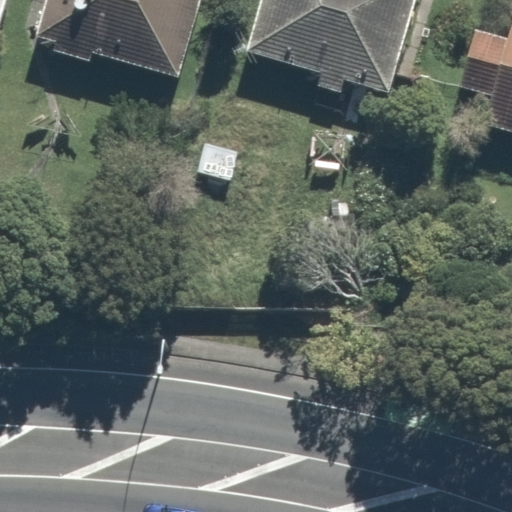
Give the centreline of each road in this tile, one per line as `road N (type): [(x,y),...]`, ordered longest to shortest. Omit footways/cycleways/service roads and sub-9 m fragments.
road 1 (secondary): [(0,396),(204,412),(328,434),(511,485)]
road 2 (secondary): [(133,511),(0,505)]
